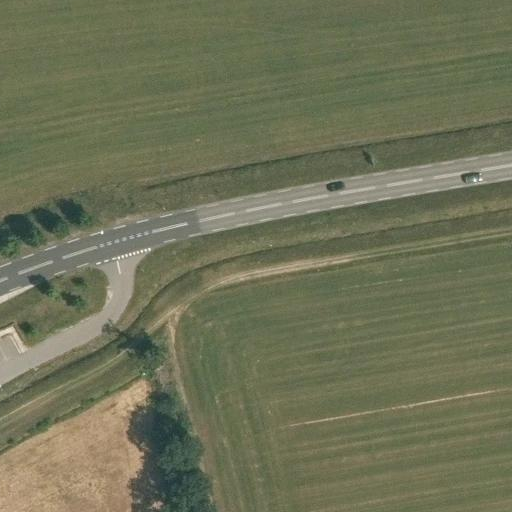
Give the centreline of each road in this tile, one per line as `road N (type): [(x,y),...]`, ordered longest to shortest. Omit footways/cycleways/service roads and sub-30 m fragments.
road 1 (track): [(0,429),(121,364),(215,283),(511,232)]
road 2 (primary): [(0,281),(112,243),(275,206),(511,168)]
